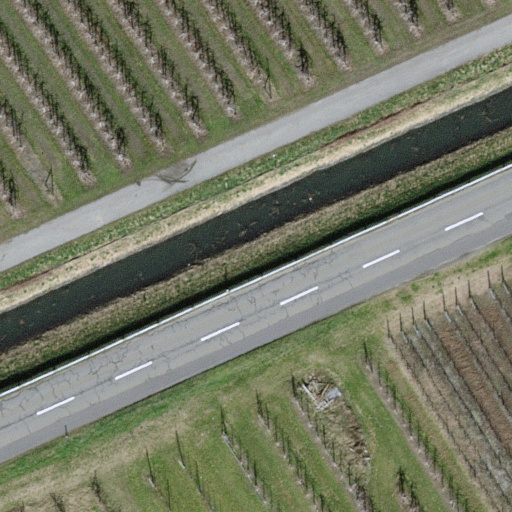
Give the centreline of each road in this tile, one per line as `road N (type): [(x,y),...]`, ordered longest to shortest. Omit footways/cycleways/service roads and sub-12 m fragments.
road 1 (secondary): [(0,432),(511,202)]
road 2 (track): [(511,21),(0,250)]
